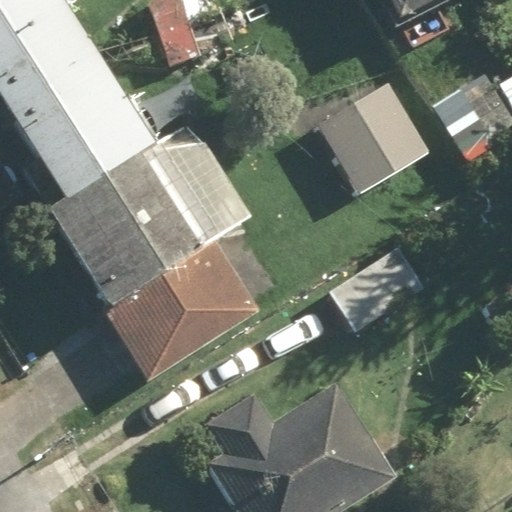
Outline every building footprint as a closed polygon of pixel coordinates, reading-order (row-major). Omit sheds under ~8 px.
[(0,0),(0,96),(70,203),(158,146),(63,0),(0,0)] [(390,0),(406,28),(457,0),(390,0)] [(172,2),(151,12),(176,67),(215,50),(204,26),(195,30),(187,12),(178,17),(172,2)] [(430,156),(387,82),(317,122),(360,196),(430,156)] [(194,124),(158,146),(70,203),(44,220),(108,317),(151,385),(260,315),(214,244),(255,218),(194,124)] [(434,304),(400,250),(329,295),(363,348),(434,304)] [(233,511),(345,511),(399,476),(335,381),(274,421),(257,396),(204,432),(227,466),(210,477),(233,511)]
